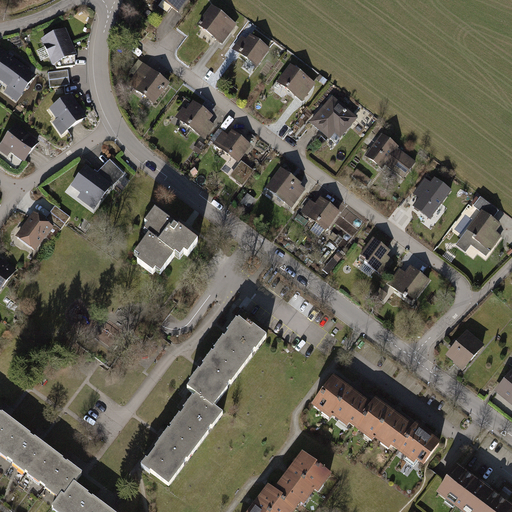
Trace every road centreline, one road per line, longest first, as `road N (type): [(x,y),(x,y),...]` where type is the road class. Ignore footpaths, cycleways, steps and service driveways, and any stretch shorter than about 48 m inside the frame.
road 1 (residential): [(159,55),(458,279),(467,303),(412,359)]
road 2 (residential): [(412,359),(114,125)]
road 3 (residential): [(114,125),(98,66),(114,1)]
road 4 (residential): [(511,435),(412,359)]
road 5 (residential): [(114,125),(15,196)]
road 6 (residential): [(114,1),(81,0),(0,31)]
